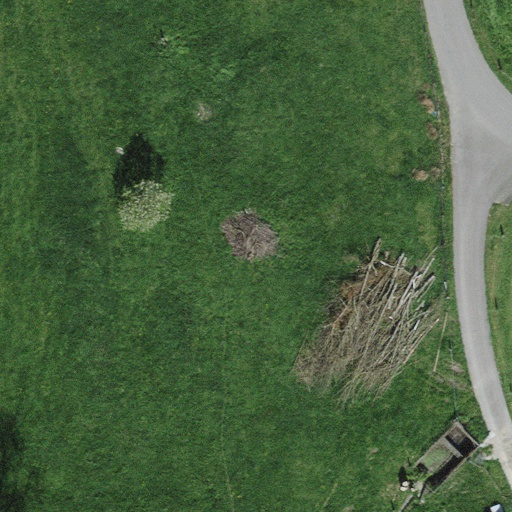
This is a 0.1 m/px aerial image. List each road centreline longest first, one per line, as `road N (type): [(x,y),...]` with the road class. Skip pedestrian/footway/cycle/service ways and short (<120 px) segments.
road 1 (track): [(490,102),(468,224),(474,318),(484,372),(511,429)]
road 2 (unclassified): [(443,0),(470,70),(511,120)]
